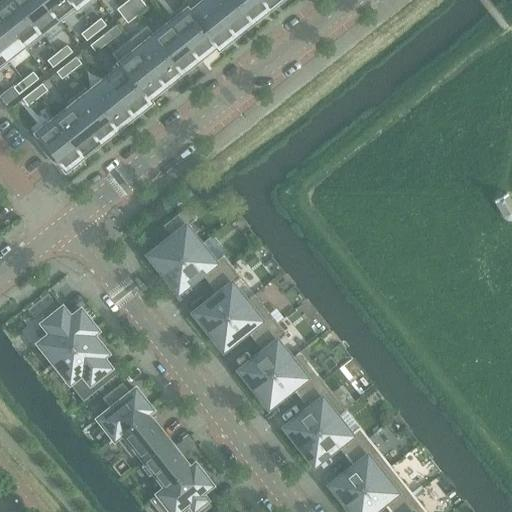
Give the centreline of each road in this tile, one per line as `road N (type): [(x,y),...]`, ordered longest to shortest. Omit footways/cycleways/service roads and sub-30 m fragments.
road 1 (residential): [(68,222),(297,511)]
road 2 (residential): [(347,0),(68,222)]
